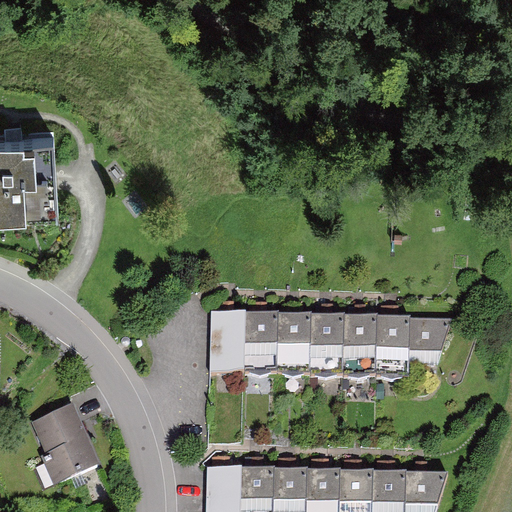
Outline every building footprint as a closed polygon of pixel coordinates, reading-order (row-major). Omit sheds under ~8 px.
[(0,228),(58,226),(54,143),(46,143),(46,133),(14,135),(0,135),(0,228)] [(237,377),(238,332),(228,332),(228,319),(212,319),(212,332),(205,331),(204,393),(237,394),(237,377)] [(273,378),(274,333),(261,332),(262,321),(245,320),(244,333),(238,332),(237,377),(273,378)] [(340,380),(341,335),(327,334),(327,322),(310,321),(310,334),(274,333),(273,378),(340,380)] [(340,380),(371,380),(372,334),(363,333),(364,323),(348,323),(348,335),(341,335),(340,380)] [(405,381),(406,335),(395,335),(395,323),(378,323),(377,334),(372,334),(371,380),(405,381)] [(406,335),(405,381),(435,382),(448,337),(406,335)] [(36,458),(51,492),(100,471),(72,407),(30,425),(43,455),(36,458)] [(207,511),(234,511),(234,480),(235,461),(215,461),(215,475),(208,475),(207,511)] [(234,511),(266,511),(266,486),(259,487),(259,475),(240,475),(240,480),(234,480),(234,511)] [(395,488),(390,488),(389,511),(457,511),(466,487),(443,487),(444,475),(432,475),(432,487),(411,487),(411,476),(395,476),(395,488)] [(266,511),(322,511),(323,488),(292,487),(292,476),(274,476),(274,487),(266,486),(266,511)] [(322,511),(354,511),(355,488),(349,488),(349,478),(329,478),(329,488),(323,488),(322,511)] [(389,511),(390,488),(360,487),(356,488),(355,488),(354,511),(389,511)]
